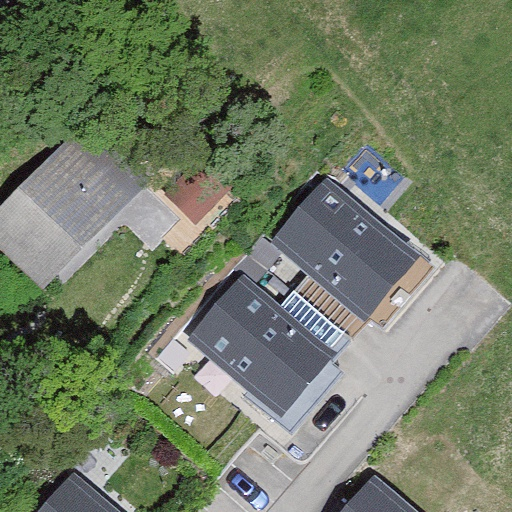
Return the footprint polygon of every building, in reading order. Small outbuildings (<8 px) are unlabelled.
[(73,160),(0,233),(0,242),(43,285),(120,206),(73,160)] [(410,274),(328,201),(285,249),(316,276),(361,316),(367,322),(410,274)] [(361,316),(316,276),(274,323),(319,363),(361,316)] [(274,323),(244,296),(201,344),(283,417),(326,369),(319,363),(274,323)] [(95,511),(76,495),(60,511),(95,511)] [(360,511),(389,511),(372,498),(360,511)]
